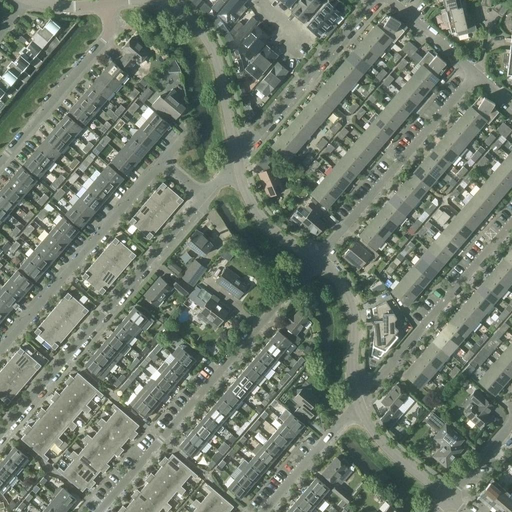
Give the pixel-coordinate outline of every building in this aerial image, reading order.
[(217,12),(227,0),(209,0),(209,1),(214,5),(211,7),(217,12)] [(235,23),(247,8),(244,5),(248,0),(231,0),(218,15),(227,24),(231,20),(235,23)] [(278,0),(289,9),(296,0),(278,0)] [(324,0),(303,0),(291,13),(304,24),(324,0)] [(465,0),(443,0),(443,1),(445,9),(441,10),(442,13),(446,12),(446,10),(462,6),(462,4),(466,3),(465,0)] [(499,0),(493,9),(498,13),(505,2),(501,0),(499,0)] [(335,6),(343,13),(348,8),(340,1),(335,6)] [(203,2),(198,7),(206,14),(211,9),(203,2)] [(306,27),(320,39),(323,35),(340,15),(327,2),(306,27)] [(510,6),(505,2),(498,13),(503,17),(510,6)] [(467,7),(466,3),(462,4),(462,6),(446,10),(446,12),(442,13),(444,23),(449,21),(465,17),(465,15),(463,8),(467,7)] [(386,14),(375,27),(383,33),(390,40),(394,43),(405,30),(407,27),(401,21),(390,15),(389,17),(386,14)] [(465,17),(449,21),(452,34),(453,34),(453,33),(458,31),(459,35),(477,31),(475,23),(475,22),(474,22),(474,21),(473,21),(472,21),(471,21),(469,14),(465,15),(465,17)] [(217,15),(211,19),(218,27),(223,23),(217,15)] [(36,32),(55,48),(60,41),(54,34),(61,27),(51,18),(43,28),(41,27),(36,32)] [(240,43),(259,21),(251,18),(243,25),(239,22),(230,32),(237,38),(240,43)] [(390,40),(383,33),(375,27),(368,35),(384,48),(390,40)] [(251,61),(270,37),(258,28),(239,49),(251,61)] [(228,31),(222,34),(227,43),(233,40),(228,31)] [(35,56),(36,55),(42,49),(50,53),(55,48),(36,32),(32,36),(34,38),(26,47),(26,48),(35,56)] [(368,35),(361,43),(376,56),(384,48),(368,35)] [(149,52),(133,37),(122,49),(127,53),(118,63),(128,71),(136,61),(139,64),(149,52)] [(376,56),(361,43),(354,51),(369,64),(376,56)] [(278,57),(266,45),(246,69),(258,80),(278,57)] [(413,45),(410,49),(414,53),(415,52),(418,49),(413,45)] [(23,70),(24,70),(29,63),(38,68),(43,61),(36,55),(35,56),(26,48),(26,47),(24,46),(20,51),(22,52),(14,62),(23,70)] [(237,49),(231,51),(234,61),(240,59),(237,49)] [(411,57),(414,53),(410,49),(406,53),(411,57)] [(354,51),(347,59),(362,73),(369,64),(354,51)] [(447,67),(444,64),(446,62),(437,54),(435,56),(431,54),(428,51),(423,58),(415,52),(414,53),(411,57),(421,67),(429,73),(436,80),(447,67)] [(503,62),(508,63),(511,63),(511,51),(510,51),(509,54),(505,53),(504,52),(503,62)] [(168,65),(169,73),(181,72),(179,68),(174,58),(168,65)] [(244,71),(242,58),(240,59),(234,61),(236,72),(243,71),(244,71)] [(404,66),(408,62),(404,58),(400,62),(404,66)] [(355,81),(362,73),(347,59),(340,68),(355,81)] [(11,85),(11,84),(17,78),(25,82),(31,76),(24,70),(23,70),(14,62),(12,60),(8,65),(10,67),(2,76),(1,76),(11,85)] [(113,61),(105,69),(121,83),(128,74),(113,61)] [(268,98),(288,72),(277,63),(256,88),(268,98)] [(421,67),(414,74),(430,88),(436,80),(429,73),(421,67)] [(340,68),(333,76),(348,89),(355,81),(340,68)] [(114,91),(121,83),(105,69),(98,78),(114,91)] [(379,73),(384,77),(387,73),(383,69),(379,73)] [(243,71),(236,72),(239,83),(245,81),(243,71)] [(13,96),(18,90),(11,84),(11,85),(1,76),(2,76),(0,74),(0,97),(5,92),(13,96)] [(430,88),(414,74),(407,83),(423,96),(430,88)] [(145,75),(139,82),(145,87),(150,80),(145,75)] [(390,83),(394,78),(390,75),(386,79),(390,83)] [(333,76),(326,84),(341,97),(348,89),(333,76)] [(98,78),(91,86),(107,99),(114,91),(98,78)] [(407,83),(400,91),(416,104),(423,96),(407,83)] [(341,97),(326,84),(318,93),(334,106),(341,97)] [(100,108),(107,99),(91,86),(84,94),(100,108)] [(147,88),(140,98),(144,101),(152,92),(147,88)] [(176,118),(185,108),(175,99),(179,95),(173,89),(164,100),(160,97),(161,96),(160,95),(152,105),(164,116),(168,112),(176,118)] [(408,112),(416,104),(400,91),(393,99),(408,112)] [(324,117),(334,106),(318,93),(309,104),(324,117)] [(84,94),(77,102),(93,116),(100,108),(84,94)] [(246,95),(241,96),(243,106),(250,105),(248,94),(246,95)] [(373,103),(377,99),(372,95),(368,99),(373,103)] [(470,108),(485,121),(488,124),(499,112),(493,106),(495,103),(484,97),(483,98),(480,96),(470,108)] [(393,99),(386,107),(401,120),(408,112),(393,99)] [(78,117),(86,124),(93,116),(77,102),(66,114),(74,121),(78,117)] [(324,117),(309,104),(302,112),(317,125),(324,117)] [(256,114),(250,105),(243,106),(246,117),(251,119),(256,114)] [(132,114),(136,110),(131,107),(128,111),(128,110),(124,114),(129,118),(132,114)] [(394,128),(401,120),(386,107),(379,115),(394,128)] [(478,129),(485,121),(470,108),(463,116),(478,129)] [(154,111),(147,120),(163,134),(171,125),(154,111)] [(362,115),(358,111),(354,116),(359,120),(362,115)] [(302,112),(295,120),(310,134),(317,125),(302,112)] [(372,124),(387,137),(394,128),(379,115),(376,112),(369,120),(372,124)] [(66,114),(59,123),(75,136),(86,124),(78,117),(74,121),(66,114)] [(463,116),(456,124),(471,137),(478,129),(463,116)] [(156,142),(163,134),(147,120),(140,128),(156,142)] [(303,142),(310,134),(295,120),(288,129),(303,142)] [(68,144),(75,136),(59,123),(52,131),(68,144)] [(364,133),(362,135),(377,148),(380,145),(387,137),(372,124),(364,133)] [(471,137),(456,124),(449,132),(464,146),(471,137)] [(104,133),(108,129),(104,125),(100,129),(104,133)] [(334,125),(330,130),(335,134),(338,129),(334,125)] [(149,150),(156,142),(140,128),(133,136),(149,150)] [(288,129),(281,137),(296,150),(303,142),(288,129)] [(505,138),(508,134),(504,130),(500,134),(505,138)] [(52,131),(45,139),(61,153),(68,144),(52,131)] [(342,140),(345,135),(341,131),(337,136),(342,140)] [(449,132),(442,141),(457,154),(464,146),(449,132)] [(370,157),(377,148),(362,135),(355,144),(370,157)] [(142,159),(149,150),(133,136),(126,144),(142,159)] [(289,158),(296,150),(281,137),(273,145),(289,158)] [(489,145),(492,141),(488,137),(484,142),(489,145)] [(54,161),(61,153),(45,139),(38,147),(54,161)] [(104,147),(108,143),(103,139),(100,143),(96,147),(100,150),(103,147),(104,147)] [(499,148),(503,143),(498,139),(494,144),(499,148)] [(442,141),(435,149),(450,162),(457,154),(442,141)] [(126,144),(118,153),(135,167),(142,159),(126,144)] [(355,144),(348,152),(363,165),(370,157),(355,144)] [(38,147),(31,156),(47,169),(54,161),(38,147)] [(331,152),(327,148),(323,152),(328,156),(331,152)] [(435,149),(428,157),(443,170),(450,162),(435,149)] [(348,152),(341,160),(356,173),(363,165),(348,152)] [(128,175),(135,167),(118,153),(108,165),(117,172),(120,168),(128,175)] [(258,164),(264,169),(272,160),(266,154),(258,164)] [(309,154),(306,158),(310,162),(314,158),(309,154)] [(474,154),(470,158),(474,162),(478,158),(474,154)] [(24,164),(40,178),(47,169),(31,156),(24,164)] [(511,158),(509,156),(502,164),(511,172),(511,158)] [(428,157),(420,165),(436,178),(443,170),(428,157)] [(83,172),(90,164),(86,160),(82,164),(78,168),(83,172)] [(341,160),(334,168),(349,181),(356,173),(341,160)] [(313,172),(317,168),(313,164),(309,168),(313,172)] [(511,172),(502,164),(495,172),(510,185),(511,182),(511,172)] [(117,187),(128,175),(120,168),(117,172),(108,165),(101,173),(117,187)] [(420,165),(410,177),(426,190),(436,178),(420,165)] [(14,175),(30,188),(38,180),(22,166),(14,175)] [(459,170),(464,174),(468,170),(463,166),(459,170)] [(259,173),(268,196),(284,190),(274,167),(259,173)] [(334,168),(327,176),(342,189),(349,181),(334,168)] [(495,172),(488,180),(503,193),(510,185),(495,172)] [(101,173),(94,181),(110,195),(117,187),(101,173)] [(23,196),(30,188),(14,175),(7,183),(23,196)] [(327,176),(320,185),(335,198),(342,189),(327,176)] [(419,198),(426,190),(410,177),(403,185),(419,198)] [(496,202),(503,193),(488,180),(481,188),(496,202)] [(103,204),(110,195),(94,181),(87,189),(103,204)] [(156,210),(173,191),(163,182),(146,202),(156,210)] [(16,205),(23,196),(7,183),(0,191),(16,205)] [(445,187),(450,191),(453,186),(449,183),(445,187)] [(328,206),(335,198),(320,185),(312,193),(328,206)] [(403,185),(396,193),(412,207),(419,198),(403,185)] [(296,195),(300,198),(305,197),(308,194),(302,188),(296,195)] [(481,188),(474,197),(489,210),(496,202),(481,188)] [(87,189),(80,198),(96,212),(103,204),(87,189)] [(0,205),(9,213),(16,205),(0,191),(0,205)] [(184,200),(173,191),(156,210),(167,219),(184,200)] [(405,215),(412,207),(396,193),(389,202),(405,215)] [(314,196),(311,200),(316,204),(319,200),(314,196)] [(482,218),(489,210),(474,197),(467,205),(482,218)] [(42,206),(46,202),(41,198),(37,202),(42,206)] [(89,220),(96,212),(80,198),(73,206),(89,220)] [(139,230),(156,210),(146,202),(129,221),(139,230)] [(389,202),(382,210),(398,223),(405,215),(389,202)] [(41,212),(45,216),(53,207),(48,203),(44,208),(41,212)] [(315,232),(317,233),(316,233),(317,234),(325,224),(325,223),(325,224),(315,216),(319,211),(310,203),(306,208),(311,212),(306,217),(298,210),(291,218),(300,226),(303,222),(311,228),(310,230),(315,233),(315,232)] [(428,207),(433,211),(436,206),(432,203),(428,207)] [(0,219),(2,221),(9,213),(0,205),(0,219)] [(467,205),(457,216),(472,229),(482,218),(467,205)] [(82,229),(89,220),(73,206),(65,214),(82,229)] [(439,217),(443,212),(439,208),(435,213),(439,217)] [(139,230),(150,239),(167,219),(156,210),(139,230)] [(391,231),(398,223),(382,210),(375,218),(391,231)] [(465,238),(472,229),(457,216),(449,225),(465,238)] [(56,225),(72,239),(79,230),(63,217),(56,225)] [(375,218),(368,226),(383,239),(391,231),(375,218)] [(414,223),(419,227),(422,223),(418,219),(414,223)] [(65,247),(72,239),(56,225),(49,233),(65,247)] [(429,229),(425,225),(421,229),(425,233),(429,229)] [(449,225),(442,233),(458,246),(465,238),(449,225)] [(383,239),(368,226),(361,235),(376,248),(383,239)] [(191,247),(204,255),(208,250),(203,246),(208,240),(205,237),(196,231),(191,238),(190,237),(188,240),(189,240),(187,242),(191,247)] [(65,247),(49,233),(42,242),(58,255),(65,247)] [(442,233),(435,241),(451,254),(458,246),(442,233)] [(400,240),(404,243),(408,239),(404,235),(400,240)] [(126,246),(116,237),(99,257),(109,266),(126,246)] [(410,241),(407,245),(411,249),(415,245),(410,241)] [(435,241),(428,249),(444,263),(451,254),(435,241)] [(51,263),(58,255),(42,242),(35,250),(51,263)] [(344,256),(359,269),(367,259),(372,263),(379,254),(368,245),(364,249),(356,242),(350,250),(349,249),(345,253),(346,254),(344,256)] [(229,261),(237,251),(228,245),(220,255),(229,261)] [(136,255),(126,246),(109,266),(119,274),(136,255)] [(428,249),(421,258),(437,271),(444,263),(428,249)] [(44,272),(51,263),(35,250),(28,258),(44,272)] [(109,266),(99,257),(82,277),(92,285),(109,266)] [(37,280),(44,272),(28,258),(17,270),(25,277),(29,273),(37,280)] [(421,258),(414,266),(430,279),(437,271),(421,258)] [(511,278),(511,263),(505,258),(498,266),(511,278)] [(193,286),(206,268),(195,260),(182,277),(193,286)] [(172,261),(168,266),(172,271),(177,265),(172,261)] [(394,270),(397,265),(393,262),(389,266),(394,270)] [(380,272),(384,268),(379,264),(375,268),(376,269),(380,272)] [(119,274),(109,266),(92,285),(102,294),(119,274)] [(414,266),(407,274),(422,287),(430,279),(414,266)] [(511,280),(511,278),(498,266),(491,274),(506,288),(511,280)] [(249,284),(227,268),(216,282),(238,299),(249,284)] [(26,292),(37,280),(29,273),(25,277),(17,270),(10,278),(26,292)] [(407,274),(400,282),(415,295),(422,287),(407,274)] [(491,274),(484,283),(499,296),(506,288),(491,274)] [(160,277),(145,295),(157,306),(173,288),(160,277)] [(179,277),(173,285),(185,295),(191,288),(179,277)] [(26,292),(10,278),(3,287),(19,300),(26,292)] [(400,282),(393,291),(408,304),(415,295),(400,282)] [(492,304),(499,296),(484,283),(477,291),(492,304)] [(385,289),(383,284),(377,286),(380,292),(385,289)] [(196,286),(188,297),(193,301),(201,289),(196,286)] [(0,298),(12,308),(19,300),(3,287),(0,290),(0,298)] [(477,291),(469,299),(485,312),(492,304),(477,291)] [(79,301),(68,292),(51,312),(62,321),(79,301)] [(210,299),(200,312),(197,316),(215,330),(218,326),(229,312),(222,307),(223,306),(219,302),(218,304),(217,303),(220,299),(214,294),(210,299)] [(0,312),(5,317),(12,308),(0,298),(0,312)] [(478,321),(485,312),(469,299),(462,307),(478,321)] [(62,321),(72,330),(89,310),(79,301),(62,321)] [(398,337),(397,336),(395,334),(398,330),(395,327),(394,320),(396,318),(386,302),(373,308),(374,317),(374,322),(374,327),(374,332),(374,336),(374,341),(373,346),(385,351),(398,337)] [(135,307),(127,315),(140,327),(145,331),(153,321),(147,316),(146,317),(135,307)] [(462,307),(455,315),(471,329),(478,321),(462,307)] [(302,339),(298,336),(296,335),(309,320),(299,311),(294,317),(292,315),(287,320),(289,322),(286,326),(292,331),(288,336),(297,344),(302,339)] [(34,332),(40,336),(45,340),(62,321),(51,312),(34,332)] [(127,315),(120,324),(133,335),(140,327),(127,315)] [(464,337),(464,336),(471,329),(455,315),(448,324),(464,337)] [(498,317),(494,321),(499,325),(502,320),(498,317)] [(55,349),(72,330),(62,321),(45,340),(55,349)] [(120,324),(113,332),(118,336),(126,343),(132,336),(133,335),(120,324)] [(441,332),(457,345),(464,337),(448,324),(441,332)] [(170,338),(172,336),(174,334),(170,330),(166,335),(170,338)] [(279,331),(271,339),(284,351),(284,350),(289,355),(296,346),(291,342),(292,342),(279,331)] [(109,336),(106,340),(119,351),(123,355),(130,347),(126,343),(118,336),(113,332),(109,336)] [(434,340),(450,353),(457,345),(441,332),(434,340)] [(271,339),(264,347),(277,359),(284,351),(271,339)] [(123,355),(119,351),(106,340),(99,348),(111,359),(112,360),(116,363),(123,355)] [(443,362),(450,353),(434,340),(427,348),(443,362)] [(156,354),(163,347),(159,343),(152,351),(156,354)] [(172,354),(175,357),(176,357),(189,368),(196,360),(190,355),(193,352),(185,345),(183,344),(181,344),(180,346),(172,354)] [(306,346),(303,352),(309,355),(312,349),(306,346)] [(270,367),(277,359),(264,347),(257,355),(270,367)] [(501,355),(511,364),(511,349),(509,347),(501,355)] [(4,367),(14,376),(31,356),(21,348),(4,367)] [(92,357),(109,371),(116,363),(112,360),(111,359),(99,348),(92,357)] [(427,348),(420,356),(436,370),(443,362),(427,348)] [(470,349),(466,354),(471,358),(474,353),(470,349)] [(152,351),(148,356),(145,359),(148,362),(148,363),(151,359),(154,362),(159,357),(156,354),(152,351)] [(263,375),(270,367),(257,355),(250,364),(263,375)] [(477,355),(473,360),(477,363),(481,359),(477,355)] [(510,377),(511,374),(511,364),(501,355),(494,363),(510,377)] [(41,365),(31,356),(14,376),(24,385),(41,365)] [(420,356),(413,365),(429,378),(436,370),(420,356)] [(92,357),(85,365),(101,380),(109,371),(92,357)] [(181,376),(189,368),(176,357),(175,357),(168,365),(181,376)] [(297,362),(300,365),(305,359),(301,357),(297,362)] [(474,368),(477,363),(473,360),(469,364),(474,368)] [(181,376),(168,365),(164,362),(157,370),(161,373),(174,385),(181,376)] [(297,362),(290,370),(293,373),(300,365),(297,362)] [(494,363),(487,372),(503,385),(510,377),(494,363)] [(250,364),(243,372),(256,383),(263,375),(250,364)] [(429,378),(413,365),(406,373),(421,387),(429,378)] [(0,392),(14,376),(4,367),(0,371),(0,392)] [(137,376),(141,370),(138,368),(133,373),(137,376)] [(287,381),(291,376),(293,373),(290,370),(283,378),(287,381)] [(243,372),(236,380),(249,391),(256,383),(243,372)] [(503,385),(487,372),(480,380),(495,393),(503,385)] [(71,375),(68,379),(92,399),(97,394),(101,397),(103,395),(78,373),(74,378),(71,375)] [(167,393),(174,385),(161,373),(155,381),(154,382),(167,393)] [(122,374),(118,379),(121,382),(126,377),(122,374)] [(458,381),(464,387),(470,380),(463,375),(458,381)] [(14,376),(0,392),(0,398),(7,404),(24,385),(14,376)] [(160,401),(167,393),(154,382),(155,381),(151,378),(144,387),(160,401)] [(87,405),(92,399),(68,379),(65,382),(67,385),(64,389),(89,411),(91,409),(87,405)] [(242,400),(249,391),(236,380),(229,388),(242,400)] [(385,414),(385,413),(380,419),(388,431),(403,413),(398,408),(409,396),(396,385),(382,401),(390,408),(385,414)] [(153,409),(160,401),(144,387),(137,395),(140,398),(153,409)] [(310,418),(318,409),(313,405),(318,399),(312,394),(312,388),(306,389),(304,387),(303,389),(297,389),(297,394),(294,398),(302,406),(299,409),(298,407),(294,412),(305,422),(309,417),(310,418)] [(235,408),(242,400),(229,388),(222,397),(235,408)] [(57,392),(54,395),(78,415),(82,410),(87,414),(89,411),(64,389),(60,394),(57,392)] [(474,404),(475,404),(466,415),(481,428),(490,417),(486,414),(494,406),(485,398),(476,389),(468,398),(475,403),(474,404)] [(73,421),(78,415),(54,395),(51,399),(53,402),(50,406),(75,428),(77,425),(73,421)] [(153,409),(140,398),(137,395),(129,404),(133,407),(146,418),(153,409)] [(222,397),(215,405),(228,416),(235,408),(222,397)] [(431,400),(426,406),(430,409),(435,404),(431,400)] [(116,410),(111,416),(135,436),(138,433),(135,431),(139,426),(114,404),(111,407),(116,410)] [(221,424),(228,416),(215,405),(207,413),(221,424)] [(263,409),(263,408),(259,405),(254,410),(259,414),(263,409)] [(75,428),(50,406),(46,410),(43,408),(40,411),(64,432),(68,426),(73,430),(75,428)] [(59,438),(64,432),(40,411),(36,415),(39,418),(36,422),(61,444),(63,441),(59,438)] [(258,414),(255,411),(248,419),(251,422),(258,414)] [(433,456),(447,468),(459,453),(455,450),(464,439),(432,412),(425,420),(439,432),(434,438),(441,444),(441,447),(433,456)] [(224,427),(221,424),(207,413),(200,421),(214,433),(215,430),(219,433),(224,427)] [(297,433),(304,424),(291,413),(284,422),(297,433)] [(132,440),(135,436),(111,416),(106,422),(102,418),(100,420),(125,442),(129,438),(132,440)] [(241,427),(244,430),(251,422),(248,419),(241,427)] [(121,447),(125,442),(100,420),(97,423),(102,427),(97,432),(121,453),(124,449),(121,447)] [(209,437),(214,433),(200,421),(193,430),(206,441),(207,441),(210,443),(212,440),(209,437)] [(29,424),(26,428),(50,448),(54,443),(59,447),(61,444),(36,422),(31,427),(29,424)] [(284,422),(277,430),(290,441),(297,433),(284,422)] [(44,454),(50,448),(26,428),(22,432),(25,434),(21,439),(47,461),(49,458),(44,454)] [(199,449),(206,441),(193,430),(186,438),(199,449)] [(277,430),(270,438),(283,449),(290,441),(277,430)] [(118,457),(121,453),(97,432),(92,438),(88,434),(86,437),(111,458),(115,454),(118,457)] [(83,449),(107,469),(110,466),(107,463),(111,458),(86,437),(83,439),(88,443),(83,449)] [(192,458),(199,449),(186,438),(179,446),(182,449),(179,452),(187,458),(189,455),(192,458)] [(276,458),(283,449),(270,438),(263,446),(276,458)] [(269,466),(276,458),(263,446),(259,443),(252,451),(256,455),(269,466)] [(15,446),(7,455),(20,466),(28,457),(25,455),(27,452),(20,446),(18,448),(15,446)] [(104,473),(107,469),(83,449),(78,455),(74,451),(72,453),(97,475),(101,471),(104,473)] [(93,480),(97,475),(72,453),(69,456),(74,460),(69,465),(93,485),(96,482),(93,480)] [(165,456),(162,460),(186,480),(191,475),(196,478),(198,476),(172,454),(168,459),(165,456)] [(14,474),(20,466),(7,455),(0,463),(14,474)] [(262,474),(269,466),(256,455),(249,463),(262,474)] [(348,468),(346,466),(349,463),(343,458),(341,461),(336,458),(323,474),(334,484),(337,480),(341,483),(351,472),(347,468),(348,468)] [(181,486),(186,480),(162,460),(159,463),(162,466),(158,470),(184,492),(186,490),(181,486)] [(223,460),(218,465),(222,468),(226,463),(223,460)] [(18,478),(14,474),(0,463),(0,477),(6,483),(11,486),(18,478)] [(249,463),(242,471),(255,482),(262,474),(249,463)] [(90,489),(93,485),(69,465),(64,471),(59,467),(57,470),(82,492),(87,487),(90,489)] [(181,495),(184,492),(158,470),(154,475),(151,473),(148,476),(172,497),(177,491),(181,495)] [(242,471),(235,479),(247,491),(255,482),(242,471)] [(33,477),(37,480),(41,475),(38,472),(33,477)] [(167,502),(172,497),(148,476),(145,480),(148,482),(144,487),(169,509),(171,506),(167,502)] [(322,498),(322,497),(329,489),(316,478),(309,486),(322,498)] [(240,499),(247,491),(235,479),(227,488),(240,499)] [(493,479),(480,494),(489,502),(502,487),(493,479)] [(357,491),(364,483),(362,481),(355,489),(356,490),(357,491)] [(210,491),(206,497),(207,498),(223,511),(230,511),(234,507),(208,485),(206,487),(210,491)] [(352,498),(337,485),(332,490),(347,504),(352,498)] [(76,499),(63,488),(62,488),(60,486),(53,494),(56,496),(55,496),(69,508),(76,499)] [(309,486),(302,494),(315,506),(318,509),(326,500),(322,497),(322,498),(309,486)] [(137,489),(134,492),(156,511),(158,511),(163,507),(167,511),(169,509),(144,487),(140,491),(137,489)] [(489,502),(497,509),(508,496),(509,496),(510,494),(502,487),(489,502)] [(156,511),(134,492),(131,496),(134,499),(130,503),(140,511),(156,511)] [(302,494),(295,503),(305,511),(309,511),(315,506),(302,494)] [(57,511),(64,511),(69,508),(55,496),(49,504),(57,511)] [(497,509),(501,511),(508,511),(511,507),(511,498),(509,496),(508,496),(497,509)] [(223,511),(207,498),(206,497),(201,503),(196,499),(194,501),(195,502),(206,511),(223,511)] [(11,511),(17,504),(12,500),(9,504),(11,511)] [(194,501),(192,504),(196,508),(192,511),(206,511),(195,502),(194,501)] [(140,511),(130,503),(126,508),(123,505),(120,509),(123,511),(140,511)] [(305,511),(295,503),(288,511),(305,511)]
